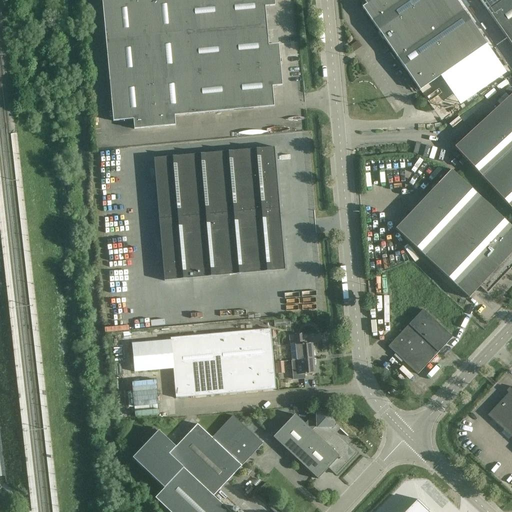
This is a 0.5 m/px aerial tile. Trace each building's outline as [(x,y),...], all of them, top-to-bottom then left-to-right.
[(133,120),(134,130),(175,126),(174,116),(274,107),(272,87),(282,86),(278,45),(268,46),(265,7),(275,6),(273,0),(101,0),(113,122),(133,120)] [(362,7),(419,90),(486,45),(455,0),(362,0),(366,4),(362,7)] [(479,0),(487,10),(501,0),(479,0)] [(509,96),(511,92),(511,82),(508,79),(500,88),(509,96)] [(511,94),(454,147),(511,210),(511,94)] [(165,280),(284,269),(273,149),(155,160),(165,280)] [(429,163),(395,184),(411,213),(395,229),(469,299),(480,287),(487,294),(511,267),(511,227),(451,170),(449,172),(429,163)] [(452,338),(423,310),(388,347),(418,374),(452,338)] [(173,369),(176,399),(276,390),(271,338),(276,337),(275,331),(270,331),(270,329),(170,339),(170,340),(173,369)] [(295,344),(297,360),(314,359),(313,344),(302,345),(301,335),(289,336),(290,344),(295,344)] [(170,340),(132,344),(134,373),(173,369),(170,340)] [(315,374),(314,359),(297,360),(291,361),(293,381),(305,379),(304,375),(315,374)] [(157,381),(133,382),(134,416),(158,415),(157,381)] [(511,390),(510,393),(489,415),(497,423),(511,437),(511,390)] [(274,438),(318,479),(329,468),(336,474),(356,453),(333,432),(333,411),(317,412),(305,424),(295,415),(274,438)] [(157,498),(171,511),(228,511),(212,496),(261,444),(233,417),(212,439),(197,426),(176,448),(158,431),(157,432),(153,428),(141,441),(145,445),(132,459),(165,489),(157,498)] [(426,511),(417,502),(407,511),(426,511)]
